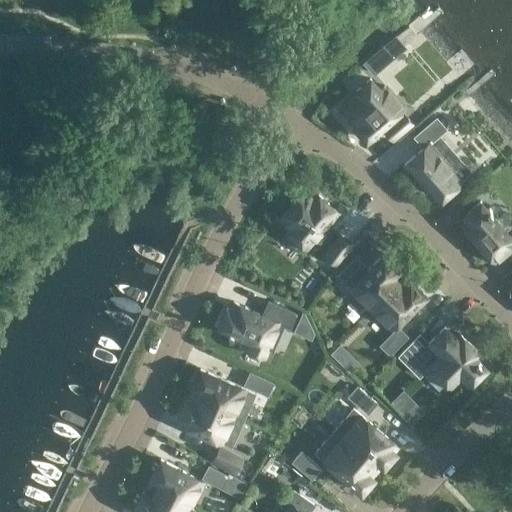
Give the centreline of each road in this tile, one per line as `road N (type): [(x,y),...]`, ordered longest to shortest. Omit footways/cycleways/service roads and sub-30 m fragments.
road 1 (residential): [(88,511),(207,259),(289,117)]
road 2 (residential): [(511,324),(404,208),(289,117)]
road 3 (residential): [(289,117),(182,66),(89,49),(0,45)]
road 4 (residential): [(511,399),(405,511)]
